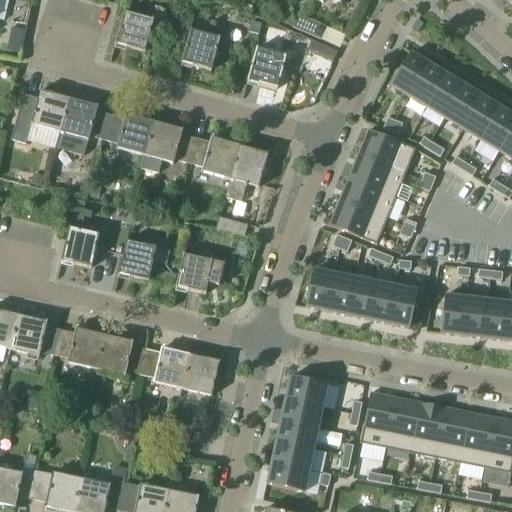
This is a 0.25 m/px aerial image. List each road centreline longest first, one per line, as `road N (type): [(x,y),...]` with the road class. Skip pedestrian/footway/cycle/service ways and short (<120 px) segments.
road 1 (residential): [(321,142),(67,70),(77,28)]
road 2 (residential): [(264,347),(17,288),(24,245)]
road 3 (residential): [(511,386),(385,373),(264,347)]
road 4 (residential): [(264,347),(321,142)]
road 5 (residential): [(228,511),(264,347)]
road 6 (residential): [(321,142),(403,0)]
